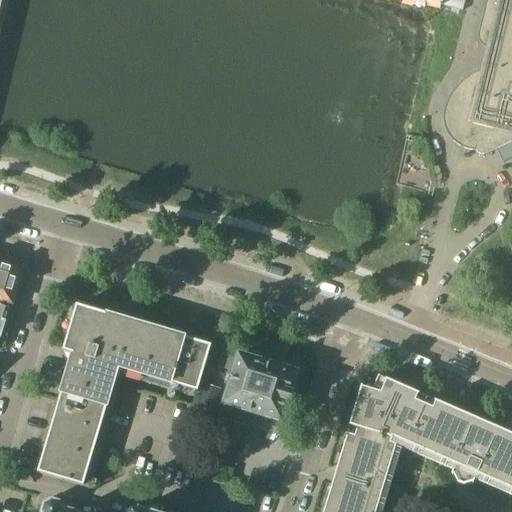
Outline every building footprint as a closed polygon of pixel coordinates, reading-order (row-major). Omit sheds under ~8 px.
[(485,48),(487,49),(491,50),(486,70),(460,84),(457,87),(455,90),(452,94),(450,97),(448,101),(446,105),(445,109),(444,113),(443,118),(443,121),(444,124),(444,127),(445,130),(447,133),(448,136),(450,138),(452,141),(454,143),(457,145),(459,147),(462,148),(465,149),(468,150),(471,151),(476,151),(476,152),(477,153),(478,154),(479,155),(481,155),(482,156),(483,155),(485,155),(498,149),(503,160),(503,161),(503,162),(511,157),(511,0),(418,0),(442,6),(443,0),(486,0),(478,33),(478,35),(478,37),(478,39),(479,41),(479,43),(481,45),(482,46),(484,47),(485,48)] [(445,0),(444,6),(444,7),(463,11),(465,0),(445,0)] [(0,301),(11,304),(21,270),(0,263),(0,301)] [(0,329),(3,330),(9,309),(0,306),(0,329)] [(42,460),(38,473),(52,478),(84,487),(116,379),(103,375),(106,365),(198,392),(212,346),(196,342),(197,339),(186,339),(170,334),(170,331),(159,331),(143,326),(144,323),(133,323),(117,318),(118,315),(106,315),(89,310),(87,317),(75,313),(63,352),(76,356),(73,366),(70,365),(42,460)] [(234,372),(239,355),(223,350),(218,368),(234,372)] [(277,436),(281,424),(282,425),(288,405),(291,406),(295,394),(292,393),(298,373),(239,355),(234,372),(223,407),(224,407),(220,419),(249,428),(250,427),(277,436)] [(511,435),(378,377),(373,391),(362,387),(324,511),(376,511),(394,453),(389,451),(395,432),(400,434),(398,440),(511,490),(511,435)] [(185,511),(173,508),(172,511),(141,511),(139,509),(137,510),(138,511),(75,511),(76,509),(65,505),(64,509),(61,508),(59,504),(52,502),(44,506),(42,511),(185,511)]
